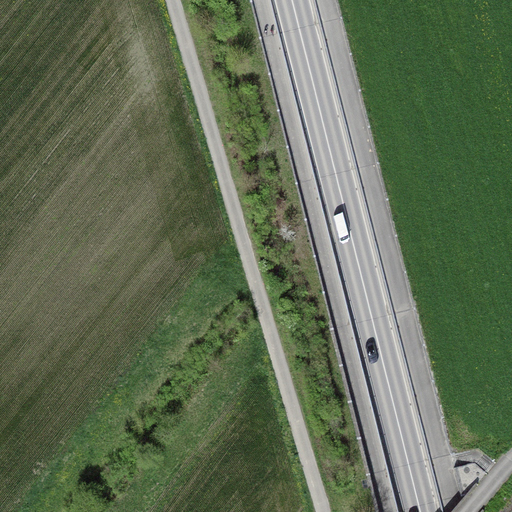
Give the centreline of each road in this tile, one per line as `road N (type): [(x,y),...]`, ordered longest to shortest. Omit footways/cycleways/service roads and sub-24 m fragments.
road 1 (track): [(325,511),(173,0)]
road 2 (secondary): [(291,0),(421,511)]
